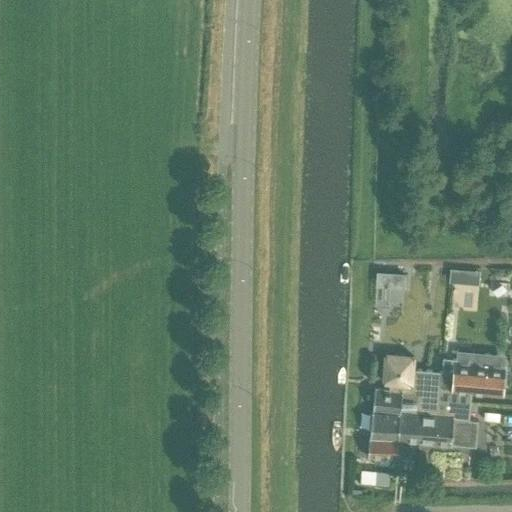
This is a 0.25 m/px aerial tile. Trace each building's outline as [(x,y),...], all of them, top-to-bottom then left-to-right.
[(463,270),(451,269),(450,281),(462,282),(463,270)] [(405,274),(398,273),(397,287),(404,288),(405,274)] [(438,409),(439,398),(442,371),(441,371),(412,369),(413,356),(385,353),(383,382),(390,382),(389,389),(374,388),(372,411),(400,413),(400,405),(421,407),(438,409)] [(502,394),(504,368),(455,364),(456,359),(443,357),(441,371),(442,371),(439,398),(470,401),(471,392),(502,394)] [(469,419),(470,401),(439,398),(438,409),(421,407),(419,441),(475,446),(477,420),(469,419)] [(419,441),(421,407),(400,405),(400,413),(372,411),(370,437),(369,437),(367,455),(398,457),(398,447),(399,439),(419,441)] [(484,411),(483,419),(499,421),(499,413),(484,411)]
